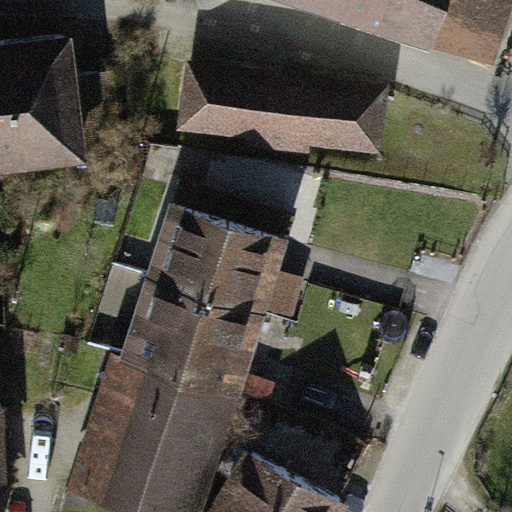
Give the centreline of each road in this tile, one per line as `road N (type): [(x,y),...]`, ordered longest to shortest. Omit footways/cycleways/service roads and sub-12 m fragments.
road 1 (residential): [(0,8),(184,20),(343,45),(511,102)]
road 2 (residential): [(400,511),(511,263)]
